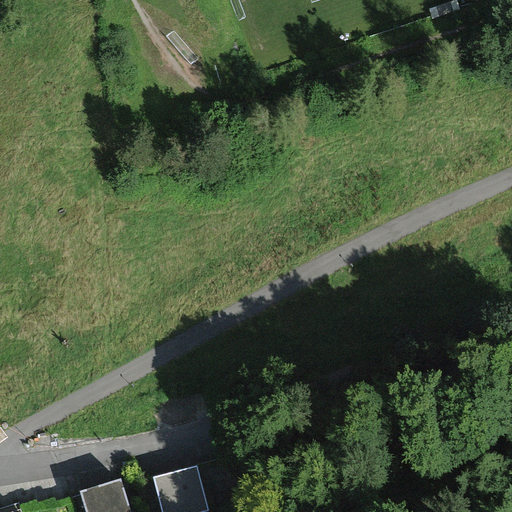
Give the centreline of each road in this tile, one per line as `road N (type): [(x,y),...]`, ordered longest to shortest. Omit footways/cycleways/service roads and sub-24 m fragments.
road 1 (track): [(120,449),(236,418),(511,322)]
road 2 (residential): [(0,471),(120,449)]
